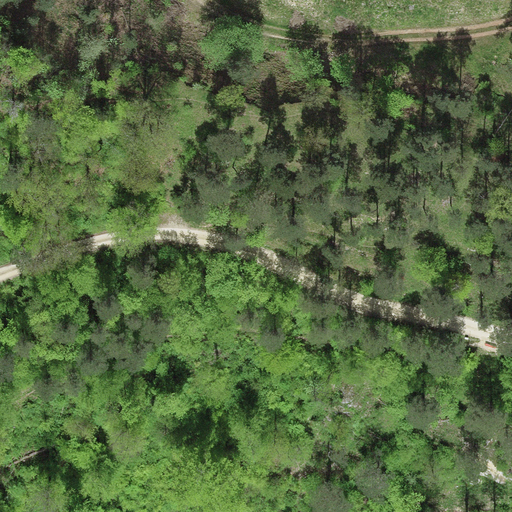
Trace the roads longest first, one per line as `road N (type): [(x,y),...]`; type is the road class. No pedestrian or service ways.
road 1 (track): [(0,273),(113,236),(199,235),(362,298),(511,334)]
road 2 (track): [(511,15),(321,37),(223,18),(201,0)]
